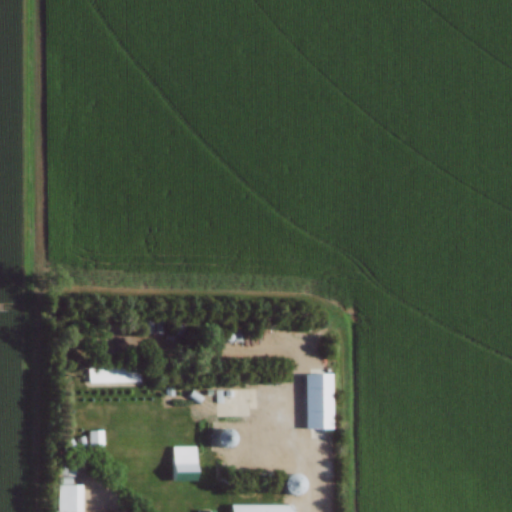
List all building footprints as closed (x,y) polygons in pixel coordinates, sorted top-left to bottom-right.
[(87,367),(138,369),(138,383),(87,382),(87,367)] [(252,451),(252,437),(232,437),(232,451),(252,451)] [(170,445),(192,444),(193,479),(171,480),(170,445)] [(297,477),(279,480),(282,497),(300,493),(297,477)] [(57,511),(56,485),(82,484),(83,511),(57,511)]
